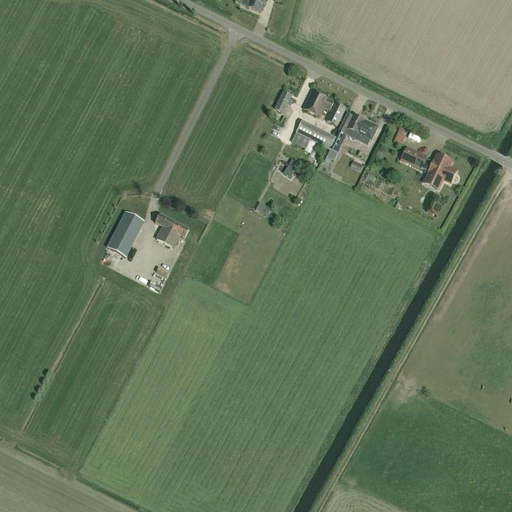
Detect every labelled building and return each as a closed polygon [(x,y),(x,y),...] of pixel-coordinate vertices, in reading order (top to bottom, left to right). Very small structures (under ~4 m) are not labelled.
[(261,15),(266,0),(244,0),(242,7),(247,9),(246,9),(261,15)] [(283,94),(275,111),(283,115),(291,99),(283,94)] [(304,111),(319,119),(324,110),(329,113),(333,105),(312,94),(304,111)] [(335,106),(326,123),(337,129),(345,111),(335,106)] [(353,119),(347,116),(338,134),(339,134),(330,151),(338,155),(347,138),(368,149),(371,142),(372,142),(378,129),(353,117),(353,119)] [(336,139),(302,122),(295,134),(310,142),(314,144),(321,148),(319,151),(325,154),(326,150),(329,152),(336,139)] [(400,162),(420,172),(427,158),(406,148),(400,162)] [(450,184),(455,173),(447,170),(450,163),(437,157),(426,180),(440,186),(443,180),(450,184)] [(295,173),(287,168),(283,175),(290,180),(295,173)] [(255,211),(266,217),(270,210),(259,204),(255,211)] [(107,250),(125,259),(144,224),(126,214),(107,250)] [(184,241),(189,232),(159,217),(155,225),(162,229),(156,241),(174,251),(180,239),(184,241)] [(161,252),(157,267),(181,275),(186,260),(161,252)]
